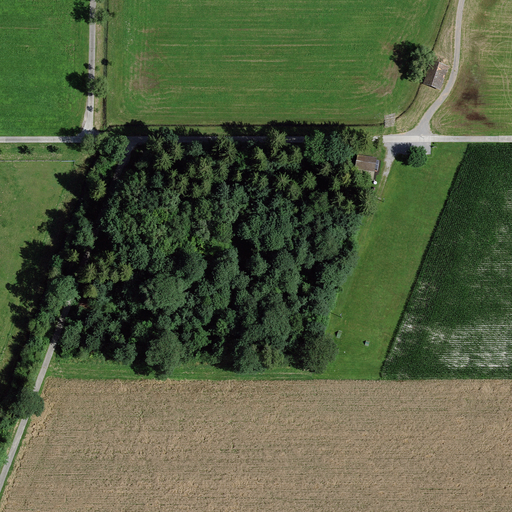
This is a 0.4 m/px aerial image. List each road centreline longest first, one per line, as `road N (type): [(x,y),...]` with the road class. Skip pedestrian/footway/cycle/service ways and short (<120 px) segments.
road 1 (track): [(511,139),(0,139)]
road 2 (track): [(0,486),(131,139)]
road 3 (track): [(461,0),(450,86),(418,138)]
road 4 (track): [(84,139),(92,0)]
